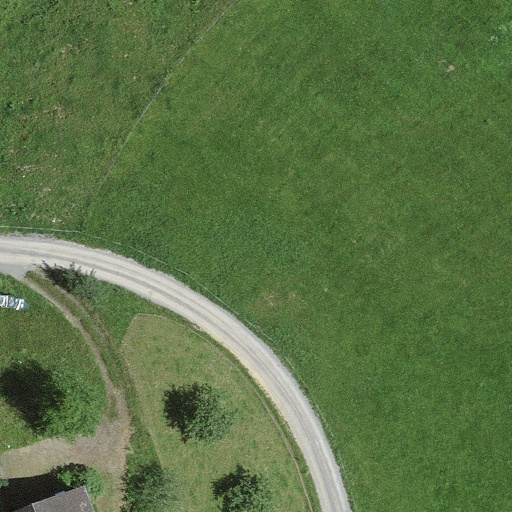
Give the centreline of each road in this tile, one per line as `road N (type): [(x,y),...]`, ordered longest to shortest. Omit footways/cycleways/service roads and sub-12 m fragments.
road 1 (unclassified): [(23,268),(142,302),(221,348),(286,414),(326,511)]
road 2 (unclassified): [(23,268),(100,378),(107,440),(93,487)]
